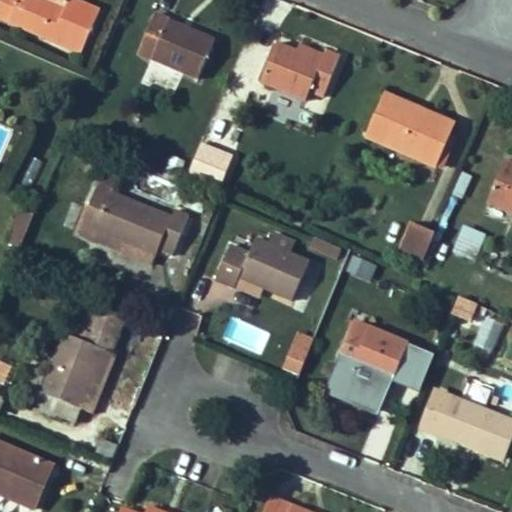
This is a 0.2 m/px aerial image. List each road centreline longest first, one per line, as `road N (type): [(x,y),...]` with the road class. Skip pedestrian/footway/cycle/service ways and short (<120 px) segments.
road 1 (residential): [(148,391),(452,511)]
road 2 (residential): [(355,0),(511,62)]
